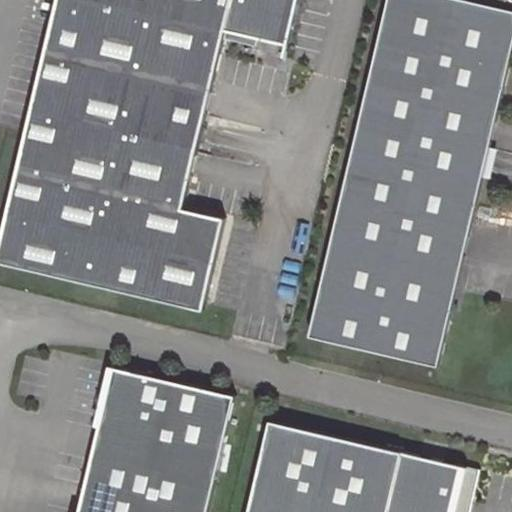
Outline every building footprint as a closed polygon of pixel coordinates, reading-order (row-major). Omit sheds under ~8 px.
[(231,0),(57,0),(46,50),(212,88),(225,31),(231,0)] [(231,0),(225,31),(287,46),(298,0),(231,0)] [(511,0),(389,0),(310,336),(440,367),(511,59),(511,0)] [(19,169),(184,209),(212,88),(46,50),(26,137),(19,169)] [(226,219),(184,209),(19,169),(0,248),(0,262),(204,311),(226,219)] [(213,511),(240,397),(118,369),(84,511),(213,511)] [(474,511),(484,469),(274,421),(253,511),(474,511)]
